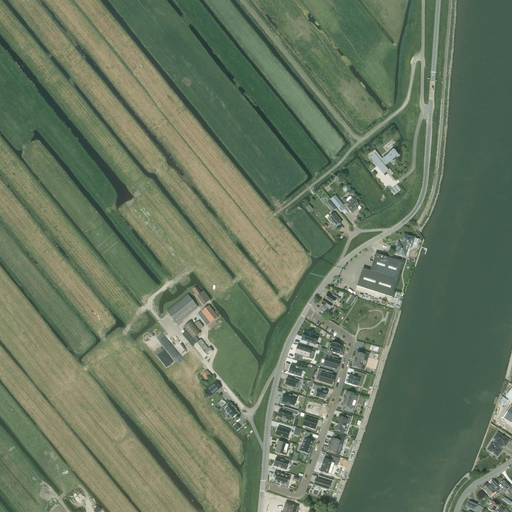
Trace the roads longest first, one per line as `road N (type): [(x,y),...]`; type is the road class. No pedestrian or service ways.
road 1 (residential): [(305,310),(352,343),(301,494),(262,486)]
road 2 (tertiary): [(305,310),(341,262),(414,212),(429,115)]
road 3 (tertiary): [(262,486),(273,390),(305,310)]
